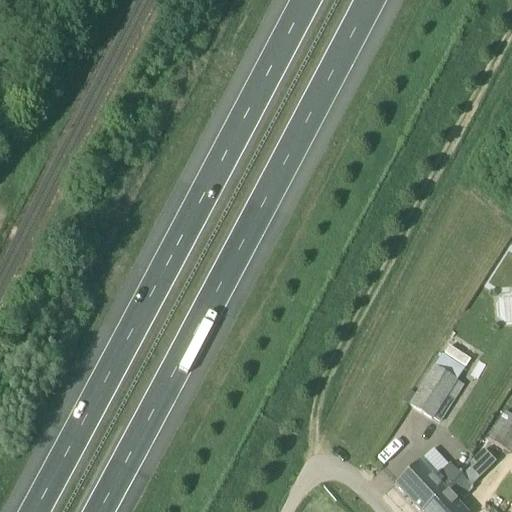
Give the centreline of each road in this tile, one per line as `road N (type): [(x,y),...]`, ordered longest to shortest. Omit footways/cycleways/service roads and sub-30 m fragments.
road 1 (motorway): [(305,0),(32,511)]
road 2 (motorway): [(97,511),(368,0)]
